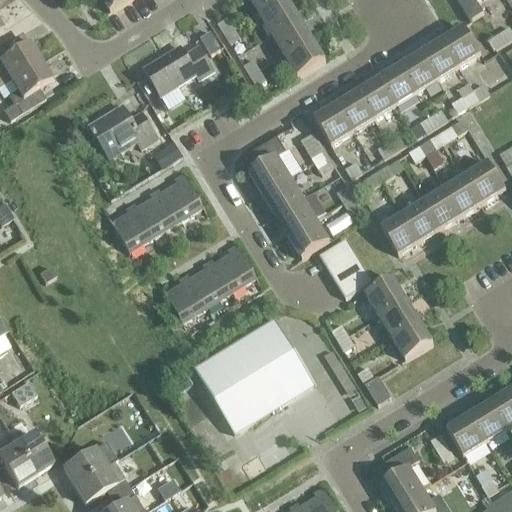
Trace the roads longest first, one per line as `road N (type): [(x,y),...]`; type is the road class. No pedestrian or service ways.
road 1 (residential): [(307,292),(279,289),(216,179),(218,152),(387,44),(401,0)]
road 2 (residential): [(365,511),(342,459),(505,353),(511,330)]
road 3 (residential): [(34,0),(83,49),(104,54),(195,0)]
